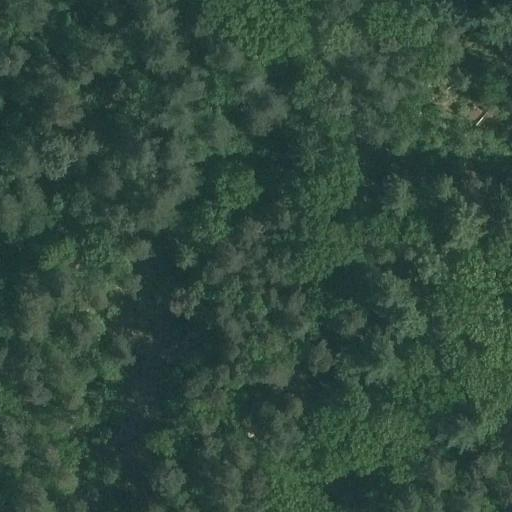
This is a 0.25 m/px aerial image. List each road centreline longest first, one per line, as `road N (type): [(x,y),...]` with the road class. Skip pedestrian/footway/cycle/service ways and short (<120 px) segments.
road 1 (track): [(511,230),(356,131),(322,92),(276,0)]
road 2 (track): [(339,511),(338,491),(359,463),(511,394)]
